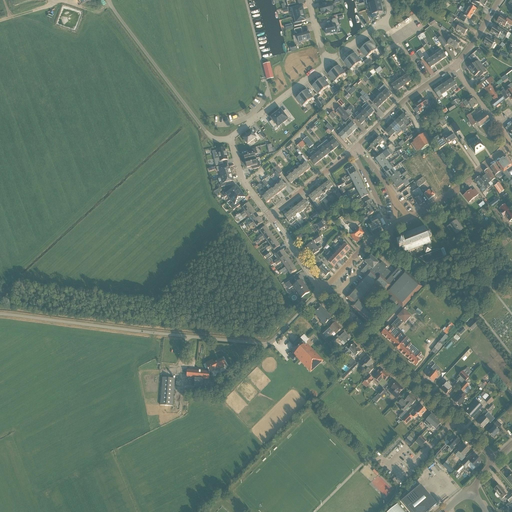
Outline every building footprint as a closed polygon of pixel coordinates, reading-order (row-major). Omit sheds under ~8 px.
[(381,7),(380,1),(376,2),(375,0),(371,0),(366,2),(367,5),(369,4),(370,10),(381,7)] [(327,6),(327,4),(323,5),(323,7),(320,8),(321,14),(325,13),(325,14),(329,13),(329,12),(333,11),(332,5),(327,6)] [(294,16),(304,14),(302,7),(297,8),(296,6),(289,7),(290,11),(292,10),(294,16)] [(468,10),(467,9),(467,8),(464,6),(463,8),(461,11),(465,14),(464,16),(461,14),(459,18),(465,21),(467,18),(470,20),(476,9),(470,6),(468,10)] [(382,13),(381,7),(370,10),(371,15),(369,16),(370,19),(377,17),(376,14),(382,13)] [(301,24),(300,21),(305,20),(304,14),(294,16),(295,22),(293,23),(294,26),(301,24)] [(447,20),(453,24),(453,23),(456,18),(450,15),(447,20)] [(497,22),(504,27),(507,23),(511,26),(511,24),(511,20),(508,18),(506,20),(500,17),(497,22)] [(338,24),(337,20),(332,21),(333,25),(328,26),(329,27),(325,28),(326,35),(330,34),(337,33),(335,25),(338,24)] [(457,24),(455,27),(457,28),(456,30),(464,35),(467,30),(459,25),(460,24),(458,23),(457,24)] [(509,33),(499,26),(497,29),(494,27),(490,33),(498,37),(500,34),(506,37),(509,33)] [(302,33),(301,28),(294,30),(295,33),(296,33),(299,43),(310,40),(308,32),(302,33)] [(417,37),(420,42),(426,38),(423,34),(417,37)] [(450,40),(447,44),(456,49),(460,42),(451,37),(452,36),(449,35),(447,38),(450,40)] [(437,40),(444,48),(448,45),(442,37),(437,40)] [(487,38),(483,43),(491,48),(495,42),(487,38)] [(368,43),(366,45),(372,53),(375,51),(376,53),(378,52),(377,50),(371,42),(368,43)] [(372,53),(366,45),(362,48),(360,50),(360,51),(366,58),(367,60),(370,58),(368,56),(372,53)] [(442,51),(436,55),(441,61),(446,57),(442,51)] [(352,56),(349,58),(355,66),(359,64),(360,65),(362,64),(361,62),(355,54),(353,56),(352,56)] [(394,55),(401,65),(403,64),(396,54),(394,55)] [(441,61),(436,55),(431,58),(436,65),(441,61)] [(349,58),(346,60),(344,62),(344,63),(350,70),(352,72),(354,70),(352,68),(355,66),(349,58)] [(431,58),(426,62),(430,68),(436,65),(431,58)] [(468,68),(471,72),(481,65),(476,58),(469,63),(470,63),(472,65),(468,68)] [(381,69),(377,64),(373,68),(377,73),(381,69)] [(486,72),(481,65),(471,72),(474,77),(478,74),(480,77),(479,77),(480,77),(486,72)] [(337,68),(333,70),(340,78),(343,76),(344,78),(346,76),(345,74),(339,66),(337,68)] [(264,69),(267,79),(273,78),(270,67),(264,69)] [(333,70),(330,72),(330,73),(328,74),(328,75),(334,82),(336,84),(338,82),(336,80),(340,78),(333,70)] [(401,79),(398,74),(395,76),(399,81),(396,82),(400,89),(406,85),(401,79)] [(406,85),(411,82),(407,75),(401,79),(406,85)] [(321,80),(318,82),(324,90),(327,88),(328,90),(331,88),(329,86),(323,78),(321,80)] [(457,85),(452,79),(447,82),(451,89),(457,85)] [(500,97),(493,89),(489,85),(490,84),(487,80),(476,89),(478,92),(482,89),(484,89),(494,102),(492,103),(496,107),(504,101),(501,96),(500,97)] [(318,82),(314,85),(312,86),(313,87),(312,87),(318,94),(320,96),(322,94),(321,93),(324,90),(318,82)] [(396,82),(391,86),(395,92),(400,89),(396,82)] [(447,82),(442,86),(446,92),(451,89),(447,82)] [(506,92),(504,90),(500,93),(505,101),(509,98),(511,100),(511,99),(511,85),(511,84),(507,87),(510,89),(506,92)] [(389,91),(384,85),(383,85),(384,86),(380,89),(380,90),(379,92),(381,94),(387,100),(391,95),(388,92),(389,91)] [(446,92),(442,86),(434,91),(440,99),(443,97),(441,95),(446,92)] [(354,87),(348,92),(351,96),(357,90),(354,87)] [(305,92),(302,94),(308,102),(311,100),(312,102),(315,100),(313,98),(308,91),(307,90),(305,92)] [(302,94),(298,97),(296,99),(297,99),(302,107),(302,106),(304,108),(306,107),(305,105),(308,102),(302,94)] [(381,94),(377,99),(382,104),(387,100),(381,94)] [(429,97),(435,106),(436,108),(436,107),(438,103),(432,95),(429,97)] [(375,101),(372,103),(378,109),(382,104),(377,99),(374,96),(372,98),(375,101)] [(419,102),(424,109),(428,106),(431,104),(428,100),(428,101),(426,102),(425,102),(423,99),(419,102)] [(459,104),(461,102),(458,99),(456,100),(453,102),(456,107),(460,105),(459,104)] [(473,99),(470,102),(468,99),(463,103),(466,107),(469,105),(473,109),(478,105),(473,99)] [(419,112),(420,112),(424,109),(419,102),(414,105),(417,108),(416,109),(414,111),(414,110),(416,114),(417,114),(419,112)] [(362,108),(362,109),(370,116),(374,112),(366,104),(362,108)] [(362,109),(360,111),(358,113),(365,121),(370,116),(362,109)] [(281,110),(276,114),(283,124),(288,120),(291,117),(286,110),(282,113),(281,110)] [(365,121),(358,113),(357,112),(355,115),(358,117),(355,120),(361,125),(365,121)] [(345,113),(341,117),(345,121),(349,117),(345,113)] [(272,120),(269,123),(273,128),(277,126),(278,128),(283,124),(276,114),(270,118),(272,120)] [(407,127),(411,123),(403,114),(399,119),(407,127)] [(477,121),(475,119),(473,121),(472,118),(470,114),(466,117),(469,120),(468,120),(473,126),(476,124),(475,124),(477,123),(480,127),(489,121),(485,115),(477,121)] [(443,127),(447,124),(443,118),(438,122),(435,117),(432,120),(437,127),(441,125),(443,127)] [(352,122),(349,119),(344,124),(347,127),(347,128),(352,133),(357,129),(352,123),(352,122)] [(402,132),(407,127),(399,119),(394,123),(399,129),(402,132)] [(395,133),(399,129),(394,123),(390,128),(395,133)] [(451,126),(456,133),(460,131),(455,123),(451,126)] [(331,133),(334,130),(329,124),(326,126),(331,133)] [(345,129),(343,132),(348,137),(352,133),(347,128),(347,127),(344,124),(342,126),(345,129)] [(315,125),(311,128),(316,135),(320,132),(315,125)] [(348,137),(343,132),(339,128),(337,130),(341,134),(338,136),(343,142),(348,137)] [(385,132),(390,137),(395,133),(390,128),(385,132)] [(451,132),(443,137),(448,144),(455,139),(451,132)] [(253,135),(251,133),(243,139),(244,140),(243,141),(245,144),(246,143),(247,144),(255,138),(257,140),(259,138),(256,133),(253,135)] [(428,137),(428,136),(425,133),(413,141),(420,151),(432,143),(428,137)] [(332,142),(329,144),(334,150),(339,146),(334,140),(335,139),(333,136),(329,139),(332,142)] [(437,136),(432,140),(439,150),(447,145),(443,138),(440,140),(440,139),(439,139),(437,136)] [(375,142),(379,147),(381,149),(383,151),(386,148),(382,144),(381,145),(380,144),(383,142),(384,142),(379,137),(375,142)] [(303,141),(309,148),(313,145),(307,138),(303,141)] [(477,138),(476,138),(473,140),(475,143),(470,147),(475,155),(484,149),(477,138)] [(329,144),(327,141),(322,144),(329,154),(334,150),(329,144)] [(379,147),(375,142),(370,146),(375,151),(377,153),(379,152),(376,149),(377,149),(376,149),(378,146),(379,147)] [(329,154),(322,144),(317,148),(319,152),(320,151),(324,157),(329,154)] [(226,152),(224,148),(217,150),(219,158),(214,160),(216,166),(223,164),(222,161),(227,160),(226,156),(227,156),(226,152)] [(440,169),(443,173),(450,166),(432,148),(424,155),(439,170),(440,169)] [(245,161),(255,159),(254,155),(257,154),(256,149),(249,150),(249,153),(244,155),(245,161)] [(320,151),(319,152),(315,155),(319,161),(324,157),(320,151)] [(391,156),(387,151),(375,160),(379,164),(385,159),(385,160),(391,156)] [(314,165),(319,161),(315,155),(312,152),(310,154),(312,157),(310,159),(314,165)] [(305,172),(310,168),(306,162),(300,155),(297,158),(303,166),(301,167),(305,172)] [(502,173),(511,186),(511,164),(506,156),(506,157),(497,163),(496,163),(501,170),(500,170),(502,173)] [(259,162),(256,163),(255,159),(245,161),(247,168),(253,167),(253,169),(261,168),(259,162)] [(385,160),(385,159),(379,164),(382,169),(389,164),(385,160)] [(382,169),(386,174),(392,169),(394,168),(391,163),(389,164),(382,169)] [(300,176),(305,172),(301,167),(301,166),(299,164),(297,166),(299,168),(298,168),(299,169),(296,171),(300,176)] [(499,173),(500,175),(502,173),(500,170),(499,171),(495,164),(490,168),(495,175),(499,173)] [(219,171),(221,177),(231,175),(229,168),(226,168),(225,166),(216,168),(217,172),(219,171)] [(356,173),(354,167),(347,171),(350,177),(356,173)] [(295,180),(300,176),(296,171),(296,170),(294,168),(292,170),(294,172),(293,172),(294,173),(291,175),(295,180)] [(386,174),(390,179),(398,173),(397,171),(394,172),(392,169),(386,174)] [(486,175),(483,177),(488,184),(495,179),(488,169),(484,172),(486,175)] [(295,180),(291,175),(291,174),(289,172),(287,174),(289,176),(289,177),(286,179),(286,178),(290,184),(295,180)] [(359,179),(356,173),(350,177),(347,179),(348,181),(351,179),(353,182),(359,179)] [(398,173),(390,179),(394,184),(400,179),(398,177),(400,176),(398,173)] [(430,179),(438,189),(439,188),(442,192),(450,185),(445,178),(442,180),(438,174),(430,179)] [(229,182),(232,181),(231,175),(221,177),(222,183),(220,183),(221,187),(230,185),(229,182)] [(418,188),(426,182),(423,177),(415,183),(418,188)] [(479,177),(474,181),(481,189),(484,187),(486,190),(490,187),(482,177),(481,178),(479,177)] [(280,184),(277,186),(281,191),(286,187),(282,181),(280,179),(278,181),(279,183),(280,184)] [(362,184),(359,179),(353,182),(355,188),(362,184)] [(400,179),(394,184),(397,189),(403,184),(405,187),(409,184),(407,181),(406,179),(402,182),(400,179)] [(272,190),(272,189),(264,180),(262,182),(266,187),(267,187),(270,191),(269,191),(270,192),(267,194),(271,199),(272,199),(274,198),(274,197),(276,195),(272,190)] [(323,185),(328,191),(327,191),(328,192),(328,191),(330,194),(332,192),(330,190),(330,189),(332,187),(333,188),(333,187),(329,181),(323,185)] [(275,188),(272,190),(276,195),(281,191),(277,186),(277,185),(275,183),(273,185),(275,187),(274,187),(275,188)] [(494,186),(499,194),(504,191),(499,183),(494,186)] [(355,188),(356,188),(358,193),(365,190),(362,184),(355,188)] [(325,193),(327,191),(328,191),(323,185),(318,189),(323,195),(322,195),(323,195),(325,198),(327,196),(325,194),(325,193)] [(227,195),(231,200),(240,193),(236,187),(233,190),(230,187),(221,194),(224,198),(227,195)] [(423,195),(418,188),(412,192),(416,198),(414,199),(419,206),(425,202),(421,196),(423,195)] [(320,197),(322,195),(323,195),(318,189),(313,193),(318,198),(317,199),(318,199),(320,202),(322,200),(320,198),(320,197)] [(432,191),(430,192),(429,191),(428,192),(425,189),(422,191),(425,194),(424,194),(428,200),(433,196),(435,195),(432,191)] [(474,189),(472,191),(471,190),(463,196),(469,203),(476,197),(476,196),(479,194),(474,189)] [(358,193),(361,199),(368,195),(365,190),(358,193)] [(262,197),(266,203),(271,199),(267,194),(267,193),(265,191),(263,192),(265,195),(264,195),(265,196),(262,198),(262,197)] [(244,198),(240,193),(231,200),(233,203),(230,205),(233,210),(243,203),(241,201),(244,198)] [(315,202),(315,201),(317,199),(318,198),(313,193),(308,197),(313,203),(317,208),(319,206),(317,204),(315,202)] [(303,210),(304,211),(304,210),(306,213),(308,211),(306,209),(305,208),(308,206),(309,207),(309,206),(304,200),(299,204),(303,210)] [(374,206),(371,201),(365,204),(366,203),(368,207),(367,207),(364,209),(365,211),(368,209),(369,209),(374,206)] [(252,209),(248,204),(242,208),(245,211),(240,215),(241,216),(252,209)] [(301,212),(303,210),(299,204),(294,208),(298,214),(299,214),(303,220),(306,218),(301,212)] [(511,214),(505,205),(499,209),(501,212),(500,213),(503,218),(505,217),(509,222),(510,222),(511,223),(511,222),(511,214)] [(376,212),(374,206),(369,209),(370,212),(369,213),(367,214),(368,216),(370,215),(371,215),(376,212)] [(298,214),(294,208),(289,212),(293,217),(293,218),(294,218),(296,221),(298,219),(296,217),(295,216),(298,214)] [(249,218),(255,213),(252,209),(241,216),(243,218),(247,215),(249,218)] [(289,212),(284,216),(289,222),(291,225),(296,221),(294,218),(293,218),(293,217),(289,212)] [(259,218),(255,213),(249,218),(252,221),(247,224),(248,226),(259,218)] [(382,226),(379,220),(378,217),(377,215),(375,216),(376,218),(373,220),(377,228),(382,226)] [(342,221),(343,220),(341,218),(340,219),(339,219),(338,217),(335,219),(336,221),(336,222),(338,224),(342,229),(343,228),(349,236),(350,235),(356,244),(360,240),(358,238),(364,234),(358,227),(356,229),(357,230),(353,233),(346,225),(346,226),(342,221)] [(257,228),(263,223),(259,218),(248,226),(250,228),(254,224),(257,228)] [(314,226),(319,233),(327,228),(324,223),(326,222),(323,218),(321,219),(322,220),(314,226)] [(372,220),(371,218),(368,220),(368,221),(370,220),(370,221),(372,224),(372,225),(369,226),(368,225),(371,231),(377,228),(373,220),(372,220)] [(456,235),(462,230),(463,230),(456,221),(447,228),(449,231),(452,229),(456,235)] [(266,227),(259,232),(263,236),(269,232),(266,227)] [(400,237),(398,238),(397,241),(400,243),(396,244),(399,250),(401,249),(402,250),(403,251),(404,254),(404,255),(404,254),(407,253),(407,254),(408,254),(407,253),(412,251),(412,252),(412,251),(415,250),(417,253),(424,250),(425,253),(426,253),(426,255),(418,259),(426,264),(446,256),(443,249),(439,251),(438,249),(431,251),(430,249),(432,248),(430,245),(429,246),(428,245),(430,244),(431,244),(431,243),(431,241),(432,240),(431,240),(429,239),(431,236),(432,237),(432,236),(431,236),(429,233),(430,232),(429,232),(426,232),(426,230),(427,229),(426,229),(424,227),(420,229),(420,228),(419,228),(419,229),(415,231),(415,230),(414,230),(415,231),(410,232),(409,232),(410,233),(405,234),(405,235),(401,236),(400,236),(400,237)] [(269,232),(263,236),(267,241),(273,237),(269,232)] [(318,235),(312,239),(316,244),(321,240),(318,235)] [(270,246),(276,242),(273,237),(267,241),(270,246)] [(276,242),(270,246),(268,247),(265,249),(267,251),(271,248),(274,251),(280,247),(276,242)] [(320,245),(317,248),(313,242),(305,247),(311,256),(319,251),(319,250),(322,248),(320,245)] [(347,253),(350,250),(347,247),(344,245),(342,247),(338,243),(336,245),(345,254),(347,253)] [(336,253),(341,258),(344,255),(345,254),(336,245),(334,247),(338,251),(336,253)] [(286,256),(283,251),(277,255),(276,253),(274,255),(277,259),(278,261),(286,256)] [(332,258),(337,263),(341,258),(336,253),(332,258)] [(332,258),(328,254),(326,255),(330,259),(328,262),(333,267),(337,263),(332,258)] [(274,264),(272,265),(273,267),(281,262),(283,265),(290,261),(286,256),(278,261),(275,263),(275,264),(274,264)] [(370,257),(369,257),(368,259),(365,263),(367,265),(361,272),(365,277),(346,298),(354,305),(351,307),(369,323),(374,317),(365,309),(367,306),(362,301),(376,287),(381,291),(380,292),(383,295),(386,292),(386,293),(390,297),(389,299),(389,306),(396,305),(397,304),(403,308),(422,287),(405,272),(404,273),(398,267),(392,274),(385,268),(387,267),(382,263),(381,265),(380,265),(378,263),(371,256),(370,257)] [(280,274),(282,273),(287,270),(293,266),(290,261),(283,265),(285,268),(279,272),(280,274)] [(322,266),(321,267),(319,264),(316,266),(318,269),(320,271),(319,272),(322,275),(323,274),(326,276),(329,273),(322,266)] [(290,275),(296,271),(293,266),(287,270),(282,273),(283,275),(286,273),(286,274),(288,272),(290,275)] [(293,279),(285,284),(288,290),(293,287),(301,298),(309,293),(301,281),(297,284),(293,279)] [(321,321),(320,322),(323,325),(332,318),(329,314),(328,315),(321,307),(314,313),(321,321)] [(404,310),(397,317),(398,318),(392,325),(397,329),(403,322),(404,324),(411,316),(404,310)] [(468,327),(472,331),(477,325),(474,322),(468,327)] [(328,327),(321,333),(324,337),(329,333),(330,334),(333,331),(336,334),(339,331),(340,331),(339,331),(341,329),(335,323),(330,328),(329,329),(328,327)] [(381,334),(394,346),(396,347),(395,348),(409,361),(408,361),(411,364),(411,363),(415,367),(422,359),(415,353),(416,352),(406,343),(409,340),(405,337),(403,340),(389,327),(388,326),(381,334)] [(444,332),(447,335),(452,329),(449,326),(444,332)] [(336,337),(332,341),(335,345),(339,341),(341,343),(342,341),(345,344),(348,341),(349,341),(350,339),(344,333),(339,338),(338,336),(336,337)] [(307,344),(307,341),(309,339),(305,335),(292,347),(293,348),(290,350),(292,353),(289,356),(291,358),(294,355),(310,372),(323,361),(307,344)] [(342,352),(343,353),(341,355),(340,353),(338,355),(342,359),(350,352),(355,357),(361,351),(354,344),(348,350),(347,349),(346,349),(345,348),(343,350),(344,350),(342,352)] [(368,358),(363,364),(362,363),(360,365),(359,365),(364,369),(366,367),(367,368),(365,371),(369,374),(374,369),(370,366),(373,362),(368,358)] [(215,370),(216,369),(226,365),(223,359),(214,363),(215,365),(210,368),(209,372),(187,370),(186,378),(188,378),(188,380),(192,380),(192,379),(195,379),(194,388),(202,389),(203,379),(209,380),(209,379),(214,380),(215,373),(215,370)] [(353,371),(354,372),(359,366),(356,364),(350,371),(349,370),(344,376),(346,378),(353,371)] [(435,365),(430,370),(432,372),(427,377),(432,382),(438,376),(436,374),(440,370),(435,365)] [(374,379),(379,383),(382,379),(385,381),(388,377),(386,375),(386,374),(383,371),(382,372),(379,370),(377,373),(378,374),(374,379)] [(462,371),(458,375),(460,377),(458,380),(462,384),(465,381),(469,377),(471,375),(465,370),(463,372),(462,371)] [(362,384),(366,388),(373,382),(371,380),(373,379),(369,376),(362,384)] [(162,378),(160,405),(173,406),(175,379),(162,378)] [(450,390),(452,388),(446,383),(444,381),(440,385),(442,387),(440,389),(446,395),(450,390)] [(397,400),(400,396),(399,394),(403,389),(396,383),(391,388),(395,392),(392,395),(397,400)] [(465,383),(460,389),(463,392),(464,391),(467,394),(472,389),(469,386),(465,383)] [(466,396),(462,392),(459,396),(460,396),(454,402),(459,407),(459,406),(460,407),(461,405),(465,401),(463,399),(466,396)] [(485,394),(482,398),(485,401),(489,405),(493,401),(489,397),(485,394)] [(410,396),(406,400),(404,402),(401,400),(398,403),(401,406),(399,408),(401,410),(401,411),(402,410),(404,412),(400,417),(403,420),(409,415),(405,411),(409,407),(411,405),(412,405),(415,401),(410,396)] [(475,413),(477,411),(478,412),(482,407),(476,401),(468,410),(468,409),(467,410),(467,411),(465,413),(472,418),(476,414),(475,413)] [(421,406),(415,413),(416,413),(412,417),(414,419),(418,415),(420,417),(426,411),(421,406)] [(494,419),(488,413),(478,424),(483,428),(489,422),(490,424),(494,419)] [(403,421),(406,425),(412,418),(409,415),(403,421)] [(430,425),(431,425),(436,420),(431,415),(426,421),(430,425)] [(431,425),(430,425),(428,428),(430,430),(431,429),(433,427),(435,429),(437,431),(441,427),(439,425),(440,424),(436,420),(431,425)] [(497,422),(495,424),(493,426),(494,427),(488,434),(493,438),(494,438),(496,435),(499,432),(496,429),(498,427),(499,428),(502,426),(497,422)] [(418,438),(418,439),(424,445),(427,442),(424,439),(421,436),(418,438)] [(454,448),(459,442),(460,442),(455,437),(454,437),(449,443),(447,446),(450,448),(448,450),(450,453),(452,450),(454,448)] [(444,444),(433,456),(435,459),(446,447),(444,444)] [(464,456),(469,450),(469,451),(469,450),(464,446),(459,452),(458,452),(463,457),(464,456)] [(478,465),(481,461),(476,457),(470,463),(466,460),(461,465),(465,469),(468,466),(471,468),(473,466),(476,468),(478,465)] [(420,485),(401,502),(409,511),(427,511),(437,504),(420,485)] [(496,493),(495,494),(495,495),(497,498),(498,498),(499,497),(502,499),(507,495),(499,485),(494,490),(496,493)]
